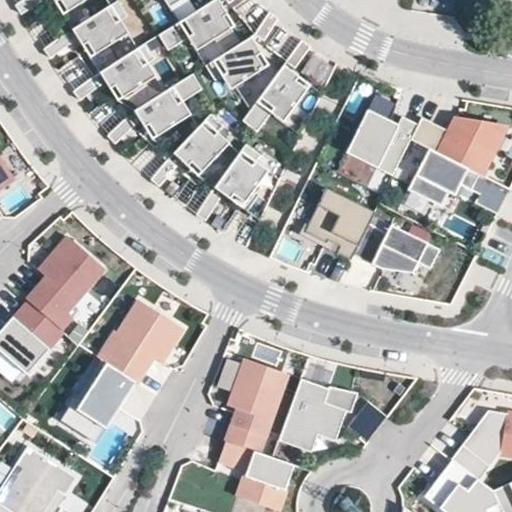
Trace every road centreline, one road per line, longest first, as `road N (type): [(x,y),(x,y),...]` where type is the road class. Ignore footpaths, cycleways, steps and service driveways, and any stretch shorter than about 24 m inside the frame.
road 1 (residential): [(480,348),(300,312),(190,258),(87,172),(0,50)]
road 2 (residential): [(511,76),(358,36),(313,0)]
